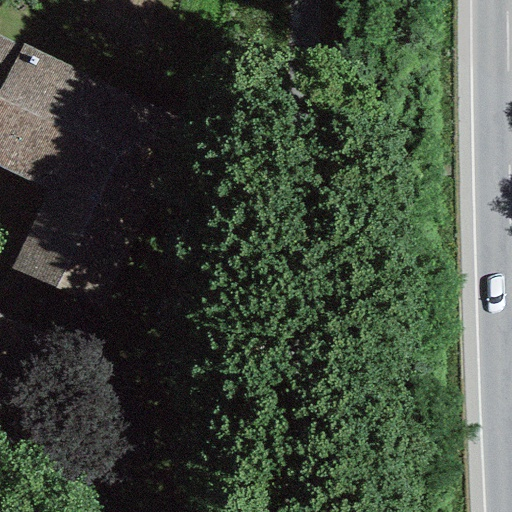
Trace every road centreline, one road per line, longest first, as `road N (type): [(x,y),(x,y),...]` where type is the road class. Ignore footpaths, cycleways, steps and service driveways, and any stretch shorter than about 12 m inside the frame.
road 1 (unclassified): [(300,0),(286,511)]
road 2 (trunk): [(504,0),(511,379)]
